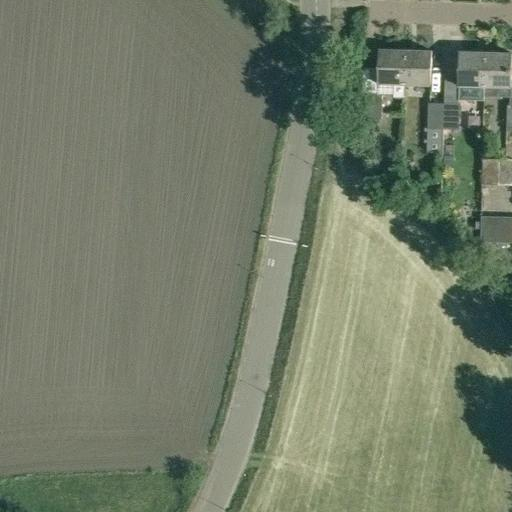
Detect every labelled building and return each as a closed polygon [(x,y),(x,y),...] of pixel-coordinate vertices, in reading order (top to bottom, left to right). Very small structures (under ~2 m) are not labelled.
[(379,84),(405,85),(406,51),(380,50),(379,84)] [(432,52),(406,51),(405,85),(431,86),(432,52)] [(485,96),(485,87),(486,53),(460,53),(459,86),(459,100),(485,101),(485,96)] [(511,59),(511,53),(486,53),(485,87),(485,96),(511,97),(511,88),(511,59)] [(385,94),(379,94),(368,94),(368,119),(384,120),(385,94)] [(429,129),(444,129),(445,104),(430,104),(429,129)] [(445,104),(444,129),(461,130),(461,105),(445,104)] [(445,157),(445,168),(455,169),(456,157),(445,157)] [(482,185),(497,185),(498,161),(483,160),(482,185)] [(511,160),(498,161),(497,185),(511,185),(511,160)] [(481,243),(497,243),(497,218),(482,218),(481,243)] [(511,218),(497,218),(497,243),(511,243),(511,218)]
